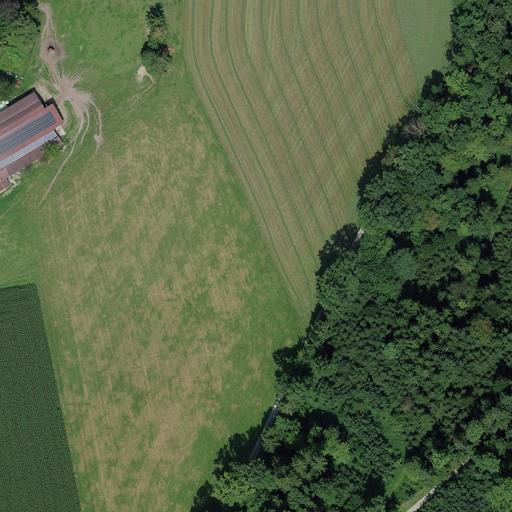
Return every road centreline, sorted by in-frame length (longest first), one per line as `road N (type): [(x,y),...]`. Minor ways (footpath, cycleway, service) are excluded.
road 1 (track): [(225,511),(375,203),(453,74),(470,37),(467,0)]
road 2 (track): [(409,511),(511,427)]
